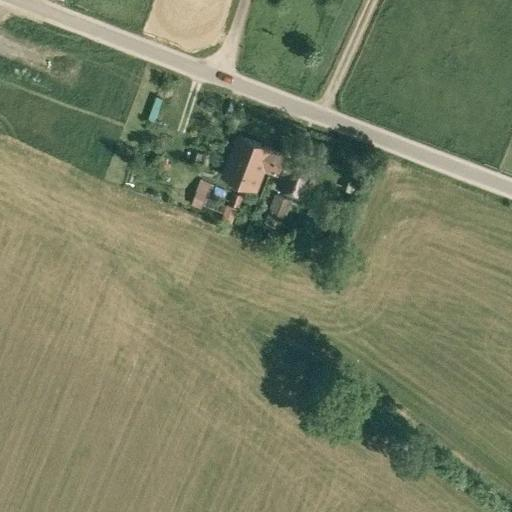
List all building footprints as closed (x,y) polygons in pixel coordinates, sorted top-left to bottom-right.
[(169,102),(162,122),(177,128),(185,107),(169,102)] [(223,177),(258,190),(266,168),(272,170),(279,151),(239,136),(223,177)] [(277,183),(308,195),(319,166),(279,151),(272,170),(281,173),(277,183)] [(228,202),(239,206),(243,195),(233,191),(228,202)] [(205,196),(196,192),(191,204),(201,208),(205,196)] [(267,232),(277,236),(281,227),(286,229),(291,217),(286,215),(292,199),(275,193),(264,221),(270,223),(267,232)] [(237,208),(228,205),(223,218),(232,221),(237,208)] [(334,252),(340,254),(346,237),(330,231),(327,239),(337,243),(334,252)]
